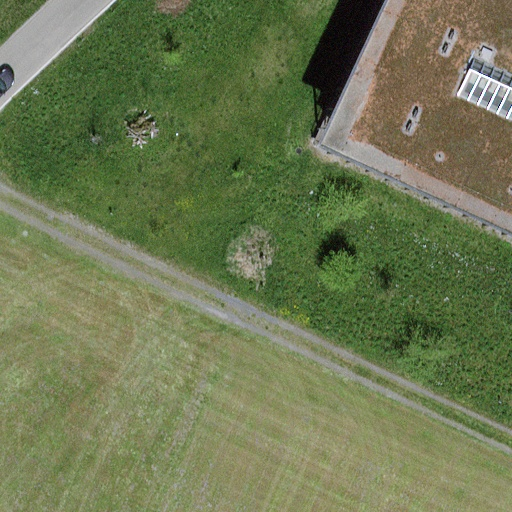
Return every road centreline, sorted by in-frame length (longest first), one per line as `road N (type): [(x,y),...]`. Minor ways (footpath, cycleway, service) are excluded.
road 1 (track): [(0,192),(511,438)]
road 2 (unclassified): [(103,0),(0,101)]
